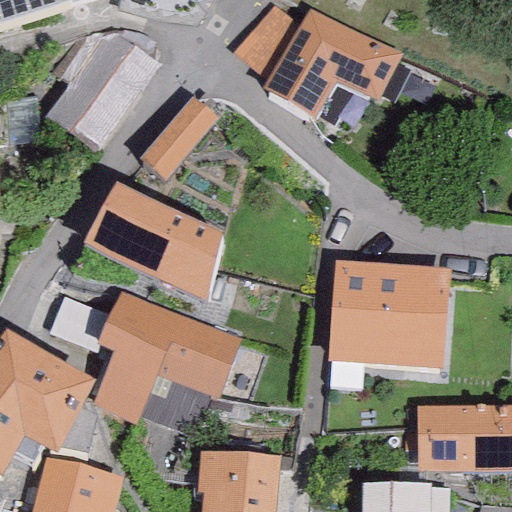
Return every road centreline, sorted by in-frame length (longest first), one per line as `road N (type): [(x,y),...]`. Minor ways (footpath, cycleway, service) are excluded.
road 1 (residential): [(197,57),(399,219),(511,243)]
road 2 (residential): [(197,57),(0,322)]
